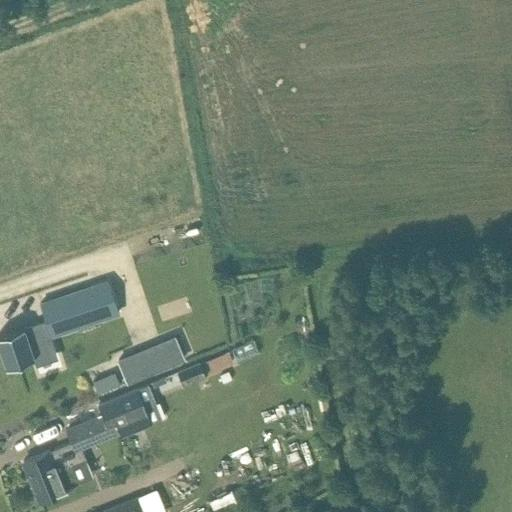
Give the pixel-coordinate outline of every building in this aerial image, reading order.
[(24,326),(0,334),(0,344),(8,366),(34,357),(36,362),(50,357),(43,337),(50,334),(51,335),(102,318),(91,286),(40,303),(46,320),(25,327),(24,326)] [(132,353),(119,358),(128,381),(175,362),(166,339),(140,350),(141,351),(133,355),(132,353)] [(201,362),(178,371),(184,384),(206,375),(201,362)] [(121,384),(115,371),(93,380),(98,393),(121,384)] [(165,376),(152,382),(154,386),(167,381),(165,376)] [(122,435),(152,423),(138,388),(99,404),(103,413),(113,409),(122,431),(121,431),(122,435)] [(72,441),(23,461),(33,485),(29,486),(35,501),(65,487),(58,470),(86,458),(82,447),(121,431),(122,431),(113,409),(103,413),(67,428),(72,441)] [(158,453),(167,479),(209,464),(203,449),(177,458),(174,448),(158,453)] [(101,509),(101,511),(145,511),(139,494),(101,509)]
